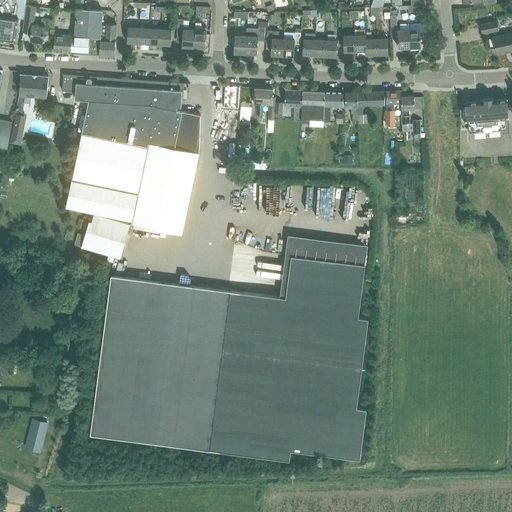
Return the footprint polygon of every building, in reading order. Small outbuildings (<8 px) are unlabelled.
[(0,0),(0,39),(15,42),(19,17),(18,17),(20,4),(18,0),(0,0)] [(74,53),(100,54),(102,25),(103,10),(83,9),(83,0),(77,0),(75,35),(74,53)] [(266,6),(269,12),(275,9),(272,3),(266,6)] [(28,5),(24,32),(31,33),(30,40),(32,40),(32,41),(37,42),(37,41),(43,42),(44,33),(48,34),(49,26),(48,26),(49,18),(42,17),(41,25),(33,24),(36,6),(28,5)] [(195,29),(189,29),(189,20),(184,20),(184,19),(178,18),(177,32),(183,33),(182,46),(194,47),(195,29)] [(247,35),(246,53),(257,54),(258,40),(264,40),(265,31),(265,27),(267,27),(267,21),(259,21),(259,28),(247,28),(247,35)] [(482,34),(492,32),(499,30),(497,21),(490,22),(480,24),(482,34)] [(107,25),(102,25),(100,54),(115,55),(117,24),(107,23),(107,25)] [(398,48),(410,47),(409,23),(400,24),(400,30),(398,30),(398,38),(398,48)] [(419,23),(409,23),(410,47),(421,47),(420,29),(419,29),(419,23)] [(138,43),(139,27),(128,26),(128,32),(127,42),(138,43)] [(149,43),(150,28),(139,27),(138,43),(149,43)] [(195,29),(194,47),(205,48),(207,27),(201,27),(201,29),(195,29)] [(160,44),(161,28),(150,28),(149,43),(160,44)] [(161,28),(160,44),(171,45),(172,29),(161,28)] [(284,38),(282,55),(294,56),(294,44),(300,44),(301,34),(301,28),(295,28),(295,31),(294,39),(284,38)] [(271,55),(282,55),(284,38),(279,38),(279,31),(267,30),(266,42),(272,42),(271,55)] [(234,52),(246,53),(247,35),(240,35),(240,33),(235,32),(234,52)] [(511,50),(511,32),(493,36),(497,54),(511,50)] [(55,33),(54,41),(54,51),(74,53),(75,35),(69,35),(69,34),(55,33)] [(355,35),(343,35),(344,41),(344,51),(355,51),(355,35)] [(355,51),(366,51),(365,39),(366,39),(366,35),(355,35),(355,51)] [(303,54),(314,55),(315,39),(304,38),(304,44),(303,54)] [(366,54),(377,54),(377,38),(366,39),(365,39),(366,51),(366,54)] [(388,38),(377,38),(377,54),(388,54),(388,38)] [(325,56),(326,40),(315,39),(314,55),(325,56)] [(326,40),(325,56),(336,56),(337,46),(337,40),(326,40)] [(19,95),(16,111),(22,113),(24,102),(31,102),(31,95),(47,97),(48,86),(49,76),(21,73),(20,83),(19,95)] [(82,246),(109,254),(107,261),(113,262),(115,256),(120,257),(130,223),(182,233),(200,152),(199,152),(201,115),(183,111),(177,109),(177,106),(181,106),(182,99),(183,99),(183,93),(184,83),(189,83),(189,85),(190,85),(190,83),(97,76),(97,84),(92,84),(92,80),(91,78),(90,77),(88,78),(87,79),(77,79),(77,75),(77,74),(63,73),(62,90),(76,91),(75,98),(89,99),(67,204),(94,212),(92,221),(89,220),(82,246)] [(239,103),(239,96),(240,86),(225,85),(223,118),(229,118),(230,102),(239,103)] [(263,104),(264,88),(255,87),(254,103),(258,103),(257,120),(262,120),(263,104)] [(274,119),(275,101),(275,97),(272,97),(273,88),(264,88),(263,104),(269,104),(268,127),(274,128),(274,119)] [(302,121),(303,90),(286,89),(285,105),(294,106),(294,120),(302,121)] [(310,118),(324,119),(325,91),(303,90),(302,121),(310,121),(310,118)] [(387,110),(386,110),(386,124),(394,124),(395,124),(395,114),(394,103),(402,102),(401,95),(401,90),(386,91),(387,101),(387,110)] [(343,107),(343,101),(344,91),(325,91),(324,119),(324,120),(330,120),(331,106),(343,107)] [(352,120),(358,120),(358,91),(345,91),(345,107),(351,107),(351,113),(352,113),(352,120)] [(385,91),(358,91),(358,120),(358,123),(369,123),(369,114),(363,114),(363,105),(371,105),(372,106),(375,106),(375,105),(385,105),(385,101),(385,91)] [(410,131),(410,123),(409,108),(415,108),(414,95),(401,95),(402,102),(402,110),(402,131),(410,131)] [(467,130),(488,129),(493,128),(494,134),(510,133),(507,98),(494,99),(493,97),(483,98),(483,100),(465,102),(466,106),(463,106),(464,115),(466,115),(467,130)] [(275,101),(274,119),(282,120),(283,102),(275,101)] [(240,102),(239,121),(250,121),(251,103),(240,102)] [(0,147),(6,149),(12,121),(0,119),(0,147)] [(20,144),(22,134),(12,132),(10,142),(20,144)] [(4,174),(2,187),(8,188),(10,175),(4,174)] [(91,434),(210,449),(359,468),(366,409),(357,408),(370,309),(361,308),(369,245),(288,235),(280,297),(231,290),(112,275),(91,434)] [(56,393),(66,394),(68,367),(58,366),(56,393)] [(33,418),(29,433),(45,437),(49,422),(33,418)]
